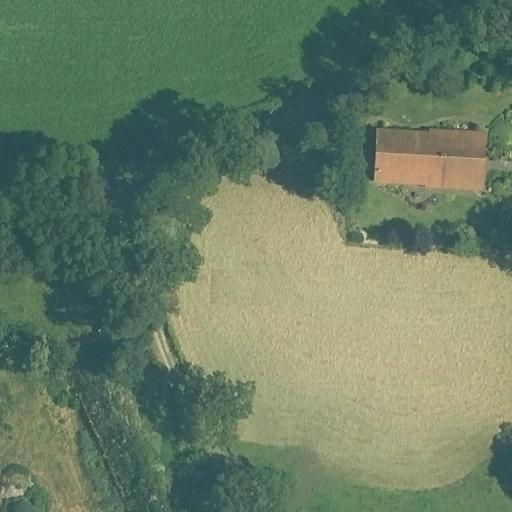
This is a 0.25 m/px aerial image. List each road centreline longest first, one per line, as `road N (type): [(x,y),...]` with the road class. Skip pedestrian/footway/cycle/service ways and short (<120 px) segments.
road 1 (unclassified): [(504,0),(329,92),(98,173),(0,182)]
road 2 (track): [(239,511),(98,173)]
road 3 (track): [(138,264),(0,186)]
